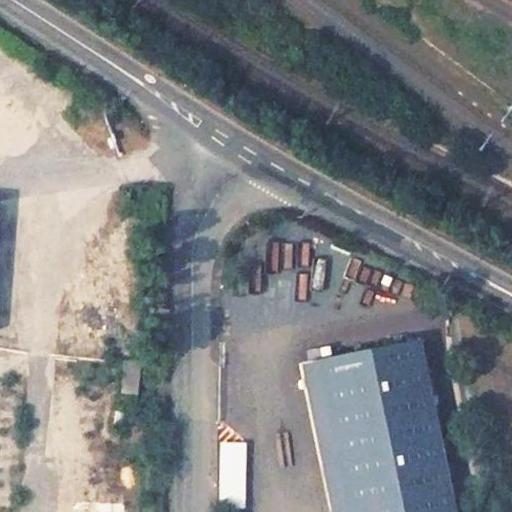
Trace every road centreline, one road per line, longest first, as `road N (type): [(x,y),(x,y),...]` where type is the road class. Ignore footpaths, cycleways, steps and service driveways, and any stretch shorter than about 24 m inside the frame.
road 1 (unknown): [(147,164),(94,200),(59,255),(47,511)]
road 2 (residential): [(247,160),(194,242),(191,511)]
road 3 (unclassified): [(247,160),(511,297)]
road 4 (unclassified): [(8,0),(247,160)]
road 5 (unknown): [(147,164),(0,161)]
